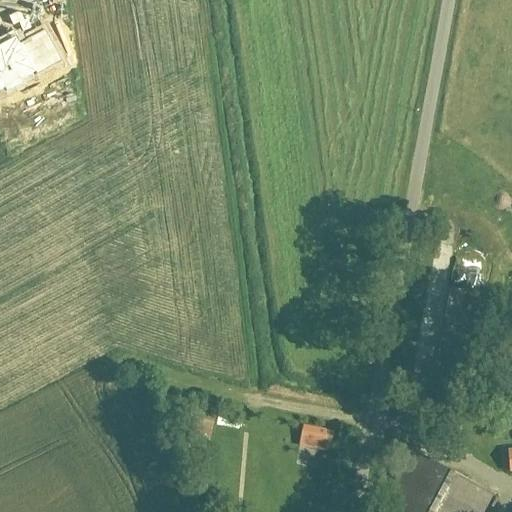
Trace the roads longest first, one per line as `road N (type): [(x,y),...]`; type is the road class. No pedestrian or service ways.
road 1 (residential): [(354,511),(447,0)]
road 2 (track): [(223,0),(281,374),(374,401)]
